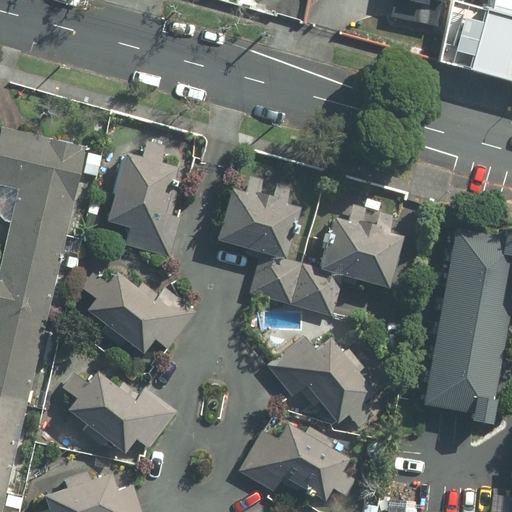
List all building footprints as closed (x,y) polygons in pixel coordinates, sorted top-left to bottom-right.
[(511,0),(487,0),(485,10),(511,17),(511,0)] [(470,69),(511,80),(511,17),(485,10),(470,69)] [(0,498),(84,147),(2,128),(0,134),(0,221),(0,222),(1,223),(3,224),(4,225),(5,227),(6,228),(8,229),(9,230),(11,231),(12,231),(0,281),(0,498)] [(160,165),(165,146),(144,141),(139,159),(124,156),(107,224),(127,229),(123,244),(170,256),(179,218),(161,214),(173,168),(160,165)] [(284,206),(289,188),(235,173),(216,242),(282,260),(296,210),(284,206)] [(334,218),(321,271),(388,287),(401,234),(334,218)] [(511,238),(450,228),(419,404),(492,417),(511,301),(511,238)] [(259,256),(248,295),(329,318),(340,278),(259,256)] [(167,350),(196,311),(166,289),(160,296),(141,282),(136,289),(115,274),(107,284),(92,273),(80,290),(95,301),(85,314),(143,358),(155,342),(167,350)] [(347,417),(362,403),(373,394),(357,376),(365,369),(348,349),(342,354),(330,341),(317,352),(303,336),(266,367),(292,397),(298,392),(313,409),(319,404),(337,425),(347,417)] [(75,370),(60,388),(74,400),(66,409),(122,457),(136,440),(148,450),(178,414),(145,386),(138,394),(124,382),(118,389),(97,372),(89,382),(75,370)] [(273,494),(280,484),(294,494),(299,486),(322,503),(332,489),(343,497),(355,481),(343,473),(350,464),(326,447),(328,443),(308,429),(304,435),(288,423),(276,439),(264,431),(238,468),(273,494)] [(116,490),(109,471),(91,478),(88,471),(64,480),(66,487),(43,495),(49,511),(45,511),(139,511),(130,485),(116,490)]
